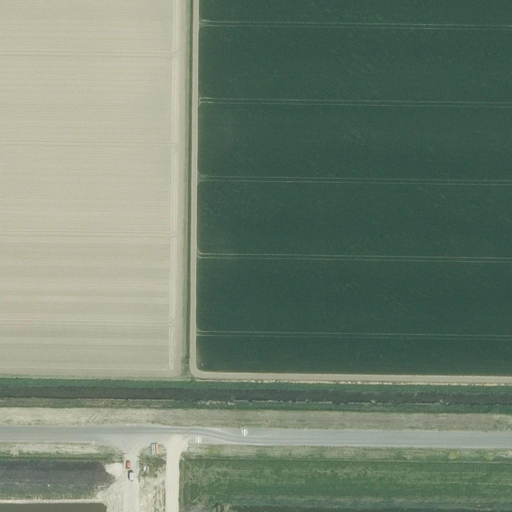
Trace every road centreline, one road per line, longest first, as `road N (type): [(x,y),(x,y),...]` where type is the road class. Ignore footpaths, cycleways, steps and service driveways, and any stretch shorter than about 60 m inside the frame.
road 1 (unclassified): [(511,441),(130,435)]
road 2 (unclassified): [(130,435),(0,433)]
